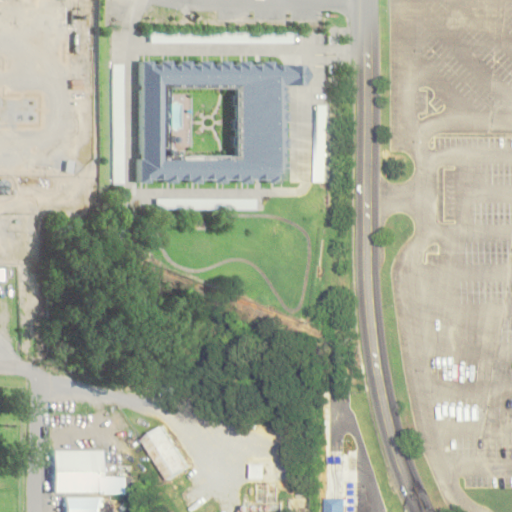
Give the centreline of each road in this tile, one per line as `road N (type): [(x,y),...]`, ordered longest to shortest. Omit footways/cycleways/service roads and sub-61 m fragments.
road 1 (secondary): [(419,511),(390,436),(371,339),(365,0)]
road 2 (residential): [(36,511),(32,373)]
